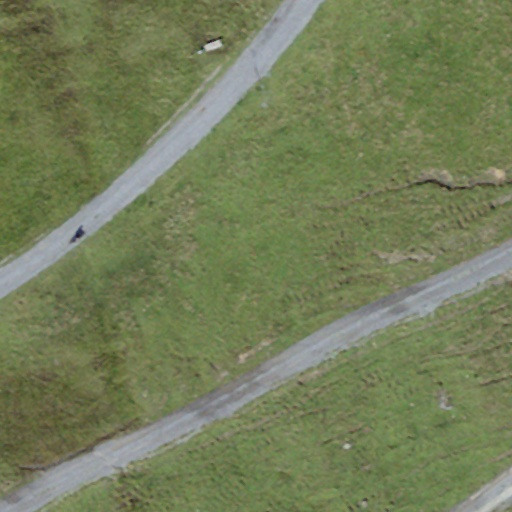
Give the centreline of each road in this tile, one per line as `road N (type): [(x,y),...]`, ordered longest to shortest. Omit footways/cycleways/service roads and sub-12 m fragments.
road 1 (track): [(511,251),(388,327),(30,511)]
road 2 (track): [(310,0),(268,67),(93,235),(0,290)]
